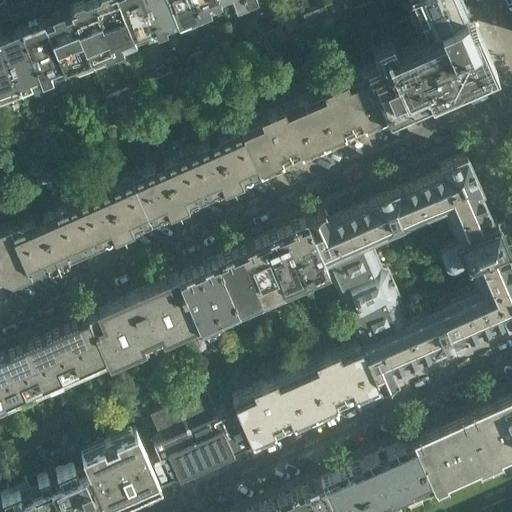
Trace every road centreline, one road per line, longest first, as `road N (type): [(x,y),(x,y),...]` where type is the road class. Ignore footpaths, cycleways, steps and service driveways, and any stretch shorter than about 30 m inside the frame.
road 1 (residential): [(482,111),(0,318)]
road 2 (residential): [(157,511),(511,351)]
